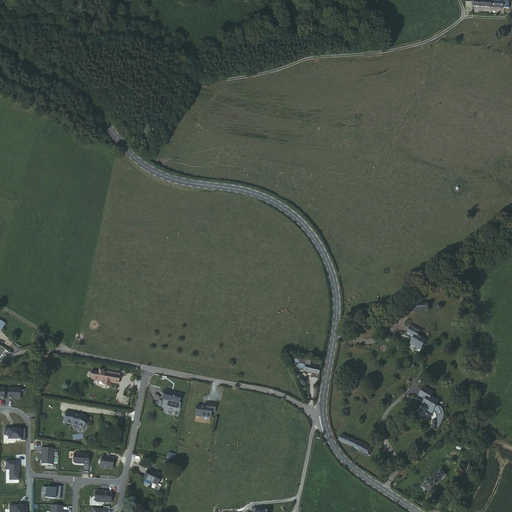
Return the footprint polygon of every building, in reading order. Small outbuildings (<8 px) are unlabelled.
[(414,341),(424,337),(420,335),(422,331),(413,326),(408,335),(415,339),(414,341)] [(429,340),(424,337),(414,341),(412,345),(418,349),(417,351),(422,353),(429,340)] [(319,374),(320,367),(310,365),(304,364),(303,369),(302,371),(312,373),(316,374),(319,374)] [(117,384),(118,374),(104,372),(104,373),(101,373),(102,370),(98,369),(98,372),(92,371),(90,379),(103,381),(102,384),(109,385),(109,382),(117,384)] [(7,400),(19,401),(21,400),(21,397),(22,387),(8,386),(7,400)] [(438,412),(443,406),(446,402),(440,396),(443,393),(435,386),(426,395),(431,401),(428,405),(433,409),(431,411),(435,415),(438,412)] [(165,389),(165,390),(163,399),(178,402),(180,392),(165,389)] [(216,403),(208,402),(208,406),(205,405),(205,406),(198,405),(196,415),(202,416),(202,415),(206,416),(211,417),(212,411),(215,412),(216,403)] [(446,409),(443,406),(438,412),(440,417),(439,422),(438,426),(441,427),(443,425),(447,417),(448,414),(447,411),(447,408),(446,409)] [(76,412),(67,411),(65,423),(73,424),(73,425),(79,426),(83,429),(89,419),(84,415),(80,414),(80,415),(75,415),(76,412)] [(26,441),(27,433),(23,433),(23,429),(10,429),(10,427),(6,427),(6,434),(10,435),(10,439),(22,439),(22,440),(26,441)] [(339,441),(354,448),(357,442),(342,435),(339,441)] [(364,445),(357,442),(354,448),(354,449),(360,452),(364,445)] [(364,445),(360,452),(369,456),(373,448),(364,445)] [(54,466),(55,448),(41,447),(40,465),(54,466)] [(75,465),(89,465),(91,452),(72,451),(71,462),(75,465)] [(99,468),(112,470),(114,465),(115,457),(102,454),(99,468)] [(19,480),(19,461),(7,461),(7,470),(10,470),(10,480),(19,480)] [(155,471),(146,467),(142,476),(156,483),(161,473),(156,470),(155,471)] [(470,468),(464,484),(470,487),(477,470),(470,468)] [(441,470),(425,487),(430,492),(446,475),(441,470)] [(46,486),(41,486),(40,493),(45,494),(44,498),(61,500),(62,485),(57,485),(56,487),(46,486)] [(96,503),(111,504),(113,491),(110,491),(110,490),(95,488),(94,500),(96,503)]
